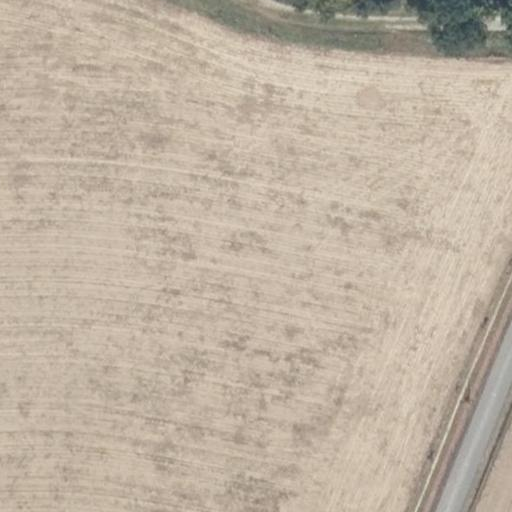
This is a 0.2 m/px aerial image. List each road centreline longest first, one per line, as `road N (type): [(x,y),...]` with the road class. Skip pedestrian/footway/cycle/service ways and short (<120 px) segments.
road 1 (track): [(511,24),(307,18),(256,0)]
road 2 (tertiary): [(448,511),(511,360)]
